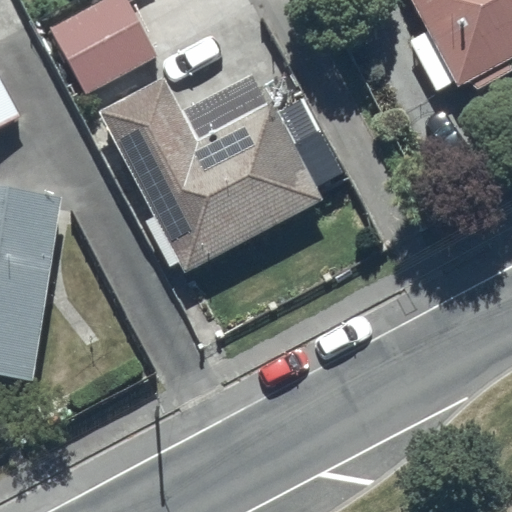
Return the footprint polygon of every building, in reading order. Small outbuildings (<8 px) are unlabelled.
[(126,0),(97,0),(47,26),(81,93),(155,55),(126,0)] [(511,0),(409,0),(425,30),(408,38),(435,89),(452,80),(453,83),(466,76),(472,87),(511,66),(511,63),(508,56),(511,54),(511,0)] [(162,75),(95,110),(159,231),(154,233),(159,243),(163,241),(179,272),(320,197),(271,103),(197,142),(162,75)] [(0,83),(0,123),(17,114),(0,83)] [(52,187),(0,181),(0,369),(31,373),(52,187)]
